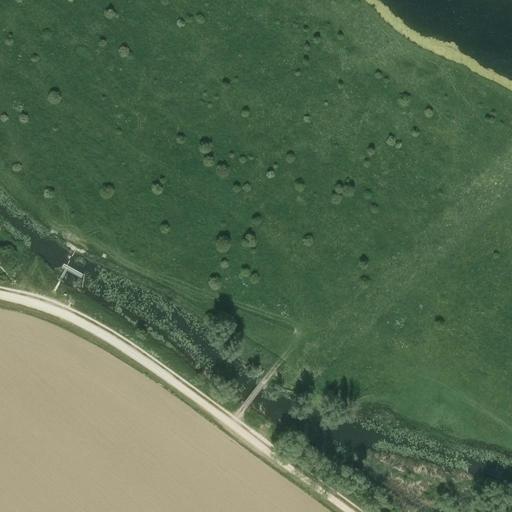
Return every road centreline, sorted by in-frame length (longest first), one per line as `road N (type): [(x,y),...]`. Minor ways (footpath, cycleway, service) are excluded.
road 1 (track): [(0,295),(61,312),(118,343),(351,511)]
road 2 (track): [(280,360),(511,182)]
